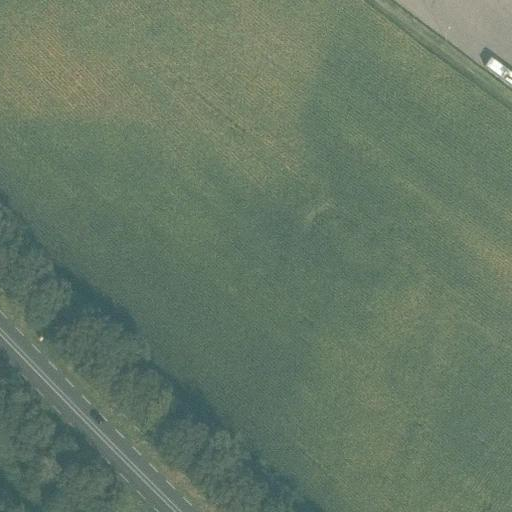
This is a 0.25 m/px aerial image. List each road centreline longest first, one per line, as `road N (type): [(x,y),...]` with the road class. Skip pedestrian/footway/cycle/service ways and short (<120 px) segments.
road 1 (primary): [(175,511),(0,335)]
road 2 (track): [(366,0),(511,109)]
